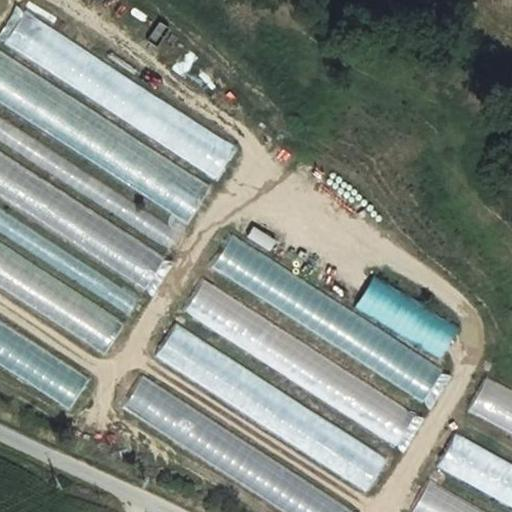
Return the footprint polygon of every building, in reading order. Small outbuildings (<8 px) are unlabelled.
[(0,46),(0,49),(229,176),(248,143),(18,15),(0,46)] [(204,187),(0,54),(0,108),(179,225),(204,187)] [(173,232),(0,118),(0,144),(161,251),(173,232)] [(158,258),(0,154),(0,201),(137,291),(158,258)] [(140,300),(0,206),(0,229),(129,316),(140,300)] [(440,374),(225,237),(203,270),(419,407),(440,374)] [(126,328),(0,246),(0,292),(105,360),(126,328)] [(454,326),(369,274),(348,307),(433,359),(454,326)] [(415,412),(239,298),(218,331),(393,445),(415,412)] [(387,465),(169,323),(148,356),(366,498),(387,465)] [(91,382),(0,324),(0,372),(69,417),(91,382)] [(348,511),(129,369),(106,404),(271,511),(348,511)] [(511,395),(481,378),(461,412),(511,440),(511,395)] [(511,511),(511,468),(442,429),(422,464),(510,511),(511,511)] [(478,511),(427,483),(410,511),(478,511)]
